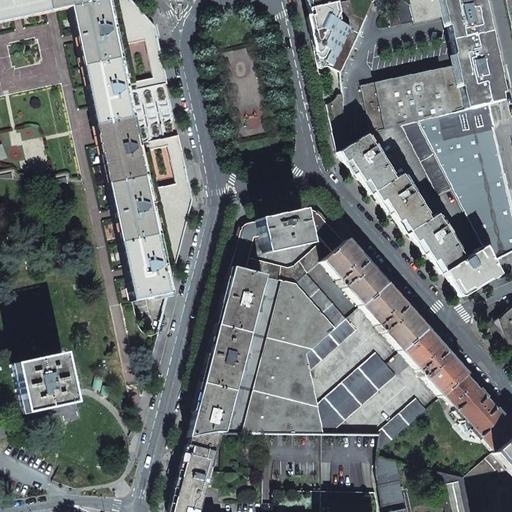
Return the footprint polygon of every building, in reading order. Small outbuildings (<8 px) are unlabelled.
[(0,0),(0,20),(69,5),(132,302),(165,296),(133,145),(121,93),(101,0),(0,0)] [(101,0),(121,93),(137,89),(127,44),(156,38),(154,27),(129,0),(101,0)] [(311,42),(317,69),(326,67),(339,72),(371,2),(366,0),(349,0),(334,3),(308,9),(304,10),(305,18),(310,16),(316,40),(311,42)] [(306,0),(308,9),(334,3),(333,0),(306,0)] [(407,0),(413,23),(443,17),(439,0),(407,0)] [(453,66),(463,110),(487,105),(498,102),(488,58),(476,0),(439,0),(443,17),(453,66)] [(387,16),(389,27),(399,24),(397,13),(387,16)] [(316,40),(310,16),(305,18),(311,42),(316,40)] [(147,54),(155,86),(166,83),(159,51),(147,54)] [(440,69),(450,113),(463,110),(453,66),(440,69)] [(373,83),(382,128),(401,124),(416,121),(450,113),(440,69),(373,83)] [(359,86),(369,132),(382,128),(373,83),(359,86)] [(344,137),(340,95),(336,95),(325,105),(335,153),(348,145),(363,136),(367,134),(366,132),(344,137)] [(433,153),(451,188),(481,247),(489,263),(511,250),(511,218),(502,175),(503,175),(492,128),(493,128),(487,105),(463,110),(450,113),(416,121),(433,153)] [(416,121),(401,124),(420,161),(433,153),(416,121)] [(363,136),(371,149),(375,146),(367,134),(363,136)] [(166,138),(173,171),(185,169),(177,136),(166,138)] [(363,180),(371,193),(391,181),(374,154),(371,149),(363,136),(348,145),(335,153),(342,163),(345,161),(352,172),(359,183),(363,180)] [(133,145),(165,296),(167,295),(175,265),(191,200),(187,181),(158,188),(148,142),(133,145)] [(374,154),(391,181),(395,178),(378,151),(374,154)] [(420,161),(437,195),(451,188),(433,153),(420,161)] [(398,176),(406,188),(410,186),(403,173),(398,176)] [(398,220),(406,233),(426,220),(409,193),(406,188),(398,176),(395,178),(391,181),(371,193),(377,203),(381,201),(387,212),(394,223),(398,220)] [(409,193),(426,220),(430,218),(413,190),(409,193)] [(299,212),(302,227),(307,226),(321,241),(330,252),(341,242),(315,212),(311,211),(309,210),(306,210),(299,212)] [(257,237),(260,250),(305,241),(302,227),(299,212),(299,211),(253,220),(254,222),(257,237)] [(434,216),(441,228),(445,225),(438,213),(434,216)] [(426,220),(406,233),(412,243),(416,241),(422,252),(429,263),(433,261),(441,273),(461,260),(444,233),(441,228),(434,216),(430,218),(426,220)] [(239,230),(229,268),(244,271),(247,258),(253,237),(257,237),(254,222),(248,223),(245,224),(243,225),(241,227),(239,230)] [(449,231),(444,233),(461,260),(466,257),(449,231)] [(330,252),(319,262),(359,307),(383,285),(363,263),(343,240),(341,242),(330,252)] [(247,258),(244,271),(260,275),(281,281),(294,283),(305,275),(319,262),(330,252),(321,241),(292,267),(286,268),(247,258)] [(461,260),(441,273),(447,282),(450,280),(454,287),(459,293),(467,288),(468,290),(485,280),(486,282),(496,275),(489,263),(481,247),(466,257),(461,260)] [(219,435),(260,275),(244,271),(229,268),(222,297),(208,350),(191,417),(185,438),(188,437),(206,434),(215,434),(219,435)] [(305,275),(294,283),(334,328),(345,319),(305,275)] [(281,281),(241,434),(261,435),(323,435),(320,421),(316,404),(309,371),(305,354),(334,328),(294,283),(281,281)] [(383,285),(359,307),(398,353),(423,330),(403,308),(383,285)] [(504,311),(490,324),(500,337),(506,350),(511,350),(511,305),(510,306),(504,311)] [(305,354),(309,371),(354,330),(345,319),(334,328),(305,354)] [(423,330),(398,353),(438,397),(441,396),(463,375),(443,353),(423,330)] [(316,404),(320,421),(385,364),(375,353),(316,404)] [(11,365),(22,414),(71,403),(60,354),(11,365)] [(320,421),(323,435),(327,435),(395,375),(385,364),(320,421)] [(463,375),(441,396),(453,411),(452,412),(477,440),(478,438),(491,452),(492,451),(511,433),(511,430),(488,404),(463,375)] [(378,435),(376,453),(426,409),(415,398),(374,435),(378,435)] [(8,418),(11,432),(20,431),(17,416),(8,418)] [(8,418),(0,419),(0,434),(11,432),(8,418)] [(511,511),(511,433),(492,451),(511,473),(511,474),(511,511)] [(174,481),(166,511),(194,511),(201,486),(207,487),(210,473),(219,435),(215,434),(206,434),(188,437),(179,471),(181,471),(180,474),(179,478),(178,478),(176,479),(174,480),(174,481)] [(461,478),(468,511),(475,511),(484,510),(478,483),(494,469),(503,480),(507,478),(511,473),(492,451),(491,452),(461,478)] [(375,475),(381,511),(386,511),(403,508),(398,482),(393,462),(376,458),(375,475)] [(436,472),(444,511),(468,511),(461,478),(436,472)] [(262,511),(262,508),(263,473),(210,473),(207,487),(201,486),(194,511),(262,511)] [(319,511),(320,493),(320,492),(272,491),(271,508),(262,508),(262,511),(319,511)] [(376,511),(376,507),(374,494),(320,493),(319,511),(376,511)]
